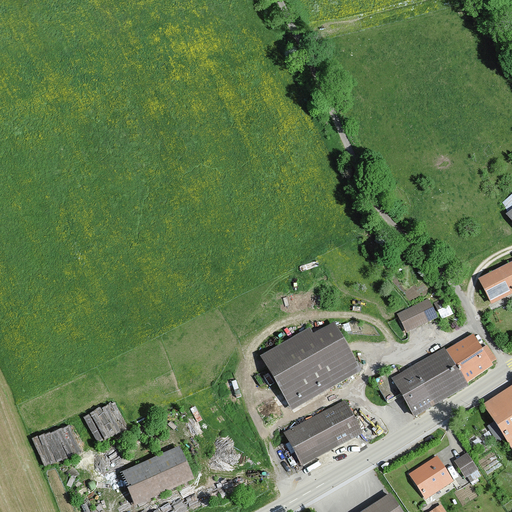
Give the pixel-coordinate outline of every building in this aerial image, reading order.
[(511,195),(503,203),(511,213),(509,216),(511,219),(511,195)] [(511,265),(481,281),(492,303),(511,292),(511,265)] [(434,316),(427,303),(400,316),(407,330),(434,316)] [(309,329),(261,357),(289,405),(328,383),(330,388),(353,375),(351,370),(358,366),(336,328),(315,340),(309,329)] [(465,344),(448,355),(452,361),(467,383),(467,382),(492,366),(491,365),(492,364),(491,362),(495,360),(487,348),(482,351),(472,337),(464,342),(465,344)] [(421,364),(412,369),(434,404),(468,384),(467,382),(467,383),(452,361),(448,355),(446,352),(422,366),(421,364)] [(434,404),(412,369),(401,375),(397,367),(374,381),(387,403),(402,395),(416,417),(417,416),(416,414),(434,404)] [(511,388),(486,405),(497,424),(490,428),(499,442),(505,439),(511,449),(511,448),(511,388)] [(344,404),(287,435),(302,463),(359,433),(344,404)] [(179,450),(123,475),(135,503),(191,478),(179,450)] [(467,455),(455,462),(465,477),(466,476),(471,483),(481,476),(476,470),(477,469),(467,455)] [(452,481),(437,458),(424,467),(426,469),(421,472),(419,469),(411,475),(426,498),(452,481)] [(401,511),(391,496),(366,511),(401,511)]
